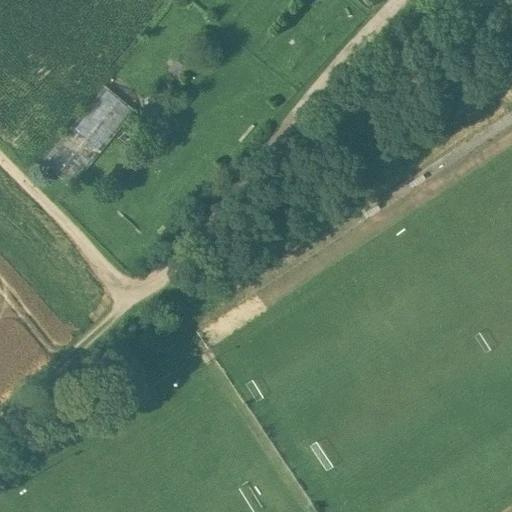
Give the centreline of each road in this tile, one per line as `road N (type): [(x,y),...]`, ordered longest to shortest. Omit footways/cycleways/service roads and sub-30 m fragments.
road 1 (track): [(0,421),(176,260),(405,0)]
road 2 (track): [(133,300),(0,160)]
